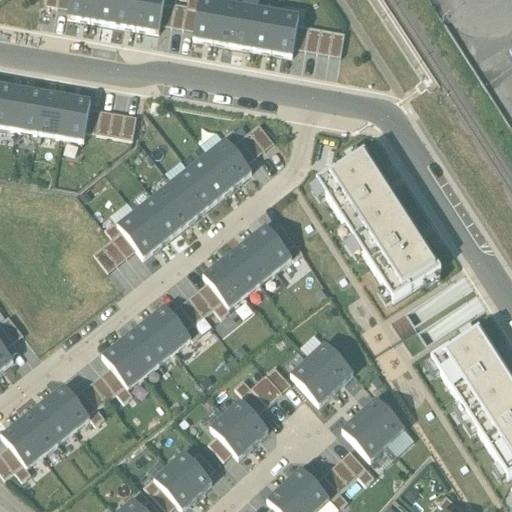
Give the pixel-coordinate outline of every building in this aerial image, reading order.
[(95,0),(71,0),(67,24),(90,28),(95,0)] [(95,0),(90,28),(113,32),(118,0),(95,0)] [(118,0),(113,32),(136,36),(141,0),(118,0)] [(141,0),(136,36),(159,40),(165,0),(141,0)] [(220,9),(200,5),(193,46),(213,49),(220,9)] [(220,9),(213,49),(232,53),(239,12),(220,9)] [(239,12),(232,53),(252,56),(259,15),(239,12)] [(259,15),(252,56),(272,59),(278,18),(259,15)] [(278,18),(272,59),(292,63),(299,22),(278,18)] [(0,91),(0,133),(15,137),(22,96),(0,91)] [(22,96),(15,137),(38,141),(45,100),(22,96)] [(45,100),(38,141),(60,144),(67,103),(45,100)] [(67,103),(60,144),(83,148),(90,107),(67,103)] [(207,161),(233,193),(251,178),(225,146),(207,161)] [(438,276),(363,159),(318,188),(393,305),(438,276)] [(215,208),(233,193),(207,161),(189,175),(215,208)] [(197,222),(215,208),(189,175),(171,189),(197,222)] [(179,236),(197,222),(171,189),(153,204),(179,236)] [(162,250),(179,236),(153,204),(136,218),(162,250)] [(143,265),(162,250),(136,218),(117,232),(143,265)] [(266,232),(250,245),(276,277),(291,265),(266,232)] [(260,290),(276,277),(250,245),(234,257),(260,290)] [(245,302),(260,290),(234,257),(219,269),(245,302)] [(228,315),(245,302),(219,269),(203,282),(228,315)] [(165,312),(149,325),(174,357),(191,345),(165,312)] [(159,370),(174,357),(149,325),(133,337),(159,370)] [(511,481),(511,385),(479,334),(430,365),(506,485),(511,481)] [(144,382),(159,370),(133,337),(118,349),(144,382)] [(144,382),(118,349),(102,362),(127,395),(144,382)] [(0,350),(0,376),(13,366),(0,350)] [(325,350),(308,366),(336,396),(353,380),(325,350)] [(318,412),(336,396),(308,366),(290,382),(318,412)] [(267,412),(282,399),(266,381),(251,394),(267,412)] [(63,392),(48,405),(74,437),(90,424),(63,392)] [(32,417),(58,449),(74,437),(48,405),(32,417)] [(376,406),(359,421),(387,452),(404,436),(376,406)] [(240,407),(225,421),(253,451),(268,437),(240,407)] [(43,462),(58,449),(32,417),(17,429),(43,462)] [(238,465),(253,451),(225,421),(210,435),(238,465)] [(370,468),(387,452),(359,421),(342,437),(370,468)] [(43,462),(17,429),(1,442),(26,474),(43,462)] [(184,459),(169,473),(197,503),(212,489),(184,459)] [(187,511),(197,503),(169,473),(154,486),(177,511),(187,511)] [(301,475),(284,491),(303,511),(322,511),(329,505),(301,475)] [(271,511),(303,511),(284,491),(266,507),(271,511)]
